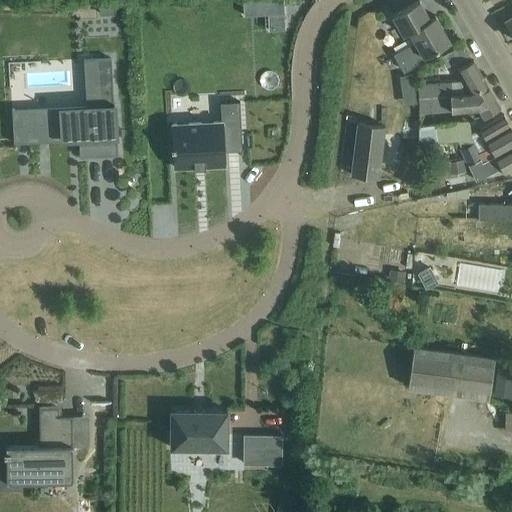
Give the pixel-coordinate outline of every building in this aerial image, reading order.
[(283,0),(243,0),(244,15),(249,15),(268,14),(269,30),(285,29),(284,13),(283,0)] [(392,51),(405,72),(422,61),(421,59),(451,41),(435,15),(430,18),(419,0),(418,0),(394,14),(410,41),(392,51)] [(113,5),(101,5),(101,13),(113,12),(113,5)] [(15,109),(12,109),(12,110),(12,113),(15,113),(16,139),(14,139),(14,143),(17,143),(16,141),(39,140),(39,138),(39,137),(40,137),(47,137),(47,139),(56,139),(60,139),(63,138),(69,138),(69,136),(79,135),(80,156),(115,154),(115,155),(117,155),(118,155),(118,154),(115,106),(114,106),(111,62),(111,58),(84,59),(84,62),(87,62),(87,67),(87,71),(110,70),(110,74),(110,82),(111,85),(104,85),(88,86),(89,107),(80,107),(73,108),(67,108),(58,109),(15,111),(15,109)] [(500,106),(474,62),(458,72),(464,82),(418,85),(417,113),(479,108),(483,116),(500,106)] [(412,74),(399,76),(401,90),(415,88),(412,74)] [(242,150),(240,101),(220,102),(221,121),(172,124),(175,167),(225,164),(224,151),(242,150)] [(471,145),(459,152),(463,158),(464,159),(468,166),(481,159),(483,163),(511,146),(511,128),(504,115),(478,129),(470,134),(471,139),(471,145)] [(468,120),(417,126),(417,145),(457,140),(471,139),(470,134),(468,120)] [(351,173),(379,177),(385,125),(357,122),(351,173)] [(511,147),(483,163),(481,160),(468,166),(477,182),(501,168),(505,174),(511,170),(511,147)] [(462,160),(446,164),(448,172),(464,169),(462,160)] [(468,188),(445,193),(445,198),(468,198),(468,188)] [(477,204),(476,220),(511,220),(511,206),(509,207),(509,205),(477,204)] [(163,221),(176,221),(175,205),(162,206),(163,221)] [(430,267),(419,273),(427,288),(438,282),(430,267)] [(388,269),(386,280),(402,282),(404,271),(388,269)] [(494,357),(413,345),(410,387),(445,392),(491,399),(494,357)] [(511,370),(496,369),(493,395),(511,397),(511,370)] [(19,482),(65,481),(65,463),(73,463),(73,446),(89,446),(89,429),(72,429),(72,417),(74,417),(74,415),(58,415),(58,408),(40,408),(40,405),(39,405),(40,445),(6,446),(6,466),(0,466),(0,486),(19,486),(19,482)] [(170,447),(173,447),(173,446),(225,447),(225,448),(227,448),(227,446),(226,445),(226,412),(227,412),(227,410),(225,410),(225,411),(205,411),(205,410),(203,410),(203,411),(195,411),(195,410),(193,410),(193,411),(173,411),(173,410),(171,410),(171,412),(172,412),(171,445),(170,445),(170,447)] [(281,435),(244,435),(244,463),(281,463),(281,435)] [(279,492),(277,511),(293,511),(296,494),(279,492)]
